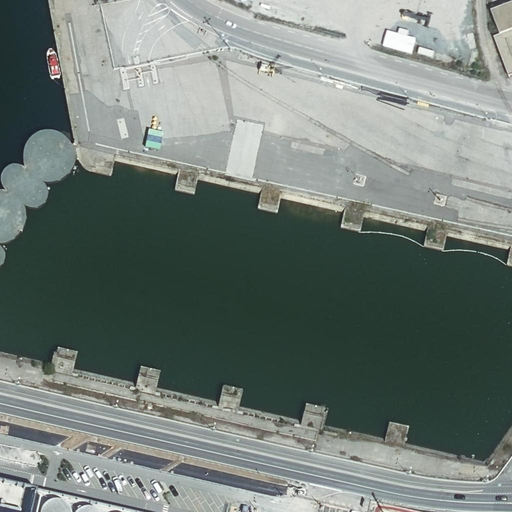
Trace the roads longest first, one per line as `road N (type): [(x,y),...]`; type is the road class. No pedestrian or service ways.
road 1 (secondary): [(0,401),(390,492),(511,501)]
road 2 (tertiary): [(184,0),(242,30),(511,102)]
